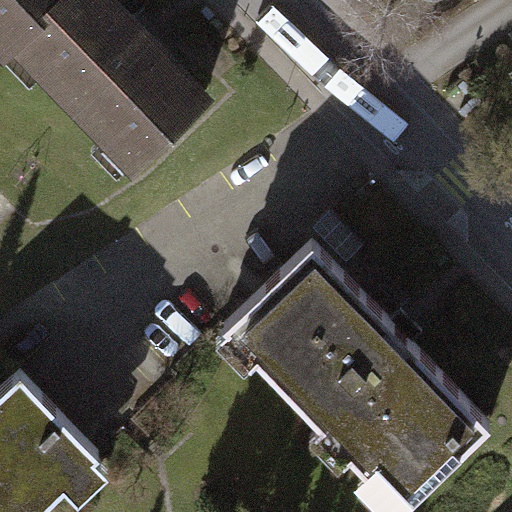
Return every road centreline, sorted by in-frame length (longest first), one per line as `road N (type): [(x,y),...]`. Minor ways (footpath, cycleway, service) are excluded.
road 1 (residential): [(370,93),(511,242)]
road 2 (residential): [(370,93),(511,7)]
road 3 (residential): [(275,0),(370,93)]
